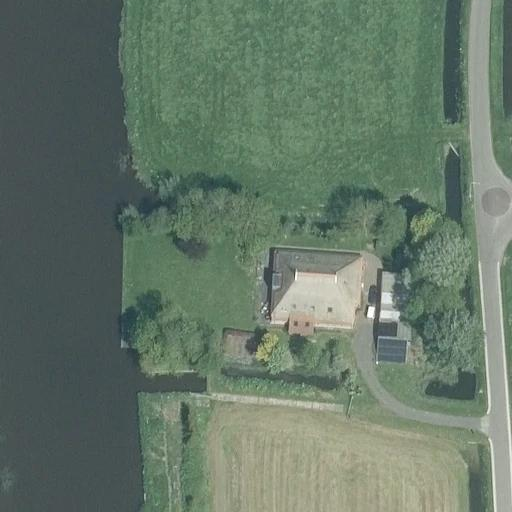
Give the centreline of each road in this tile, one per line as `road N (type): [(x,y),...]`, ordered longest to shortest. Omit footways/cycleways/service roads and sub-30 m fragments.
road 1 (tertiary): [(502,511),(486,203)]
road 2 (tertiary): [(486,203),(477,62),(482,0)]
